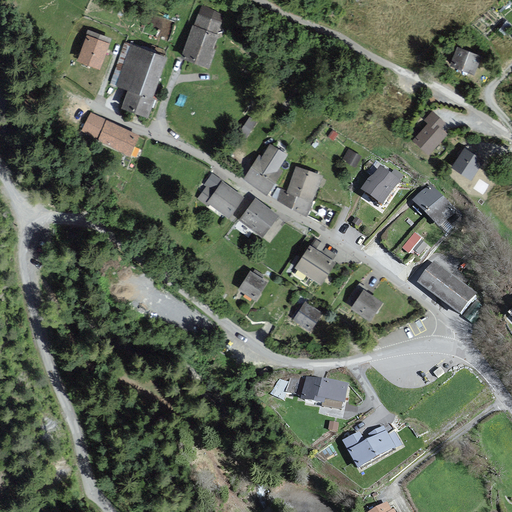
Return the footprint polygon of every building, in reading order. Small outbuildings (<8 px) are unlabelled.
[(218,21),(199,14),(194,28),(192,27),(182,59),(209,67),(219,37),(214,35),(218,21)] [(111,42),(91,33),(79,61),(100,70),(111,42)] [(168,60),(127,44),(111,83),(131,90),(124,107),(151,118),(158,102),(152,100),(168,60)] [(481,57),(458,50),(453,67),(475,75),(481,57)] [(445,124),(433,113),(426,121),(431,125),(417,141),(432,154),(448,134),(441,129),(445,124)] [(141,137),(92,114),(83,132),(136,157),(139,150),(136,148),(141,137)] [(287,156),(271,146),(263,160),(259,158),(246,180),(271,195),(284,173),(279,170),(287,156)] [(360,155),(348,150),(343,161),(355,166),(360,155)] [(484,162),(465,150),(453,166),(472,179),(484,162)] [(322,178),(297,168),(288,192),(282,190),(277,203),(309,214),(322,178)] [(403,184),(383,171),(368,195),(387,208),(403,184)] [(243,200),(224,184),(216,194),(209,188),(198,200),(205,205),(209,201),(229,217),(243,200)] [(456,211),(431,188),(417,203),(442,227),(456,211)] [(279,217),(257,201),(242,221),(269,241),(282,224),(277,220),(279,217)] [(415,230),(402,248),(410,254),(423,236),(415,230)] [(337,263),(321,253),(325,247),(315,241),(298,269),(323,285),(337,263)] [(478,297),(436,266),(422,285),(463,316),(478,297)] [(269,285),(254,273),(242,289),(257,300),(269,285)] [(354,303),(363,288),(357,284),(348,299),(354,303)] [(385,304),(366,292),(355,309),(374,321),(385,304)] [(324,314),(306,303),(295,322),(313,332),(324,314)] [(349,387),(309,380),(305,404),(340,410),(341,403),(346,404),(349,387)] [(398,451),(385,429),(352,449),(365,471),(398,451)]
